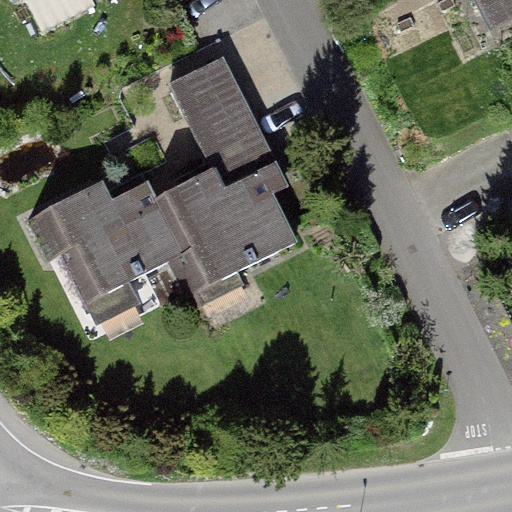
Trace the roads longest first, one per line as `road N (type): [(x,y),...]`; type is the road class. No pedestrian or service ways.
road 1 (residential): [(495,498),(478,397),(282,0)]
road 2 (tertiary): [(358,511),(495,498)]
